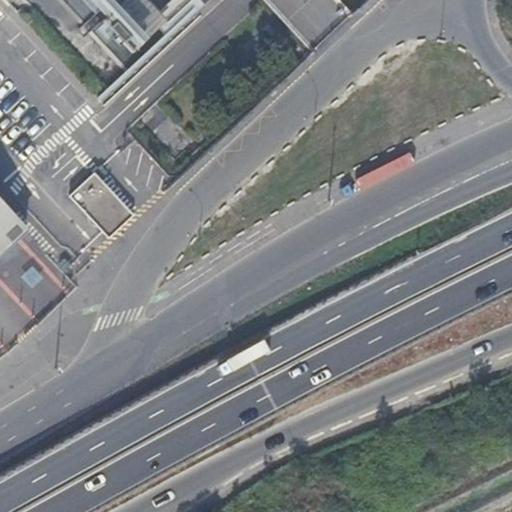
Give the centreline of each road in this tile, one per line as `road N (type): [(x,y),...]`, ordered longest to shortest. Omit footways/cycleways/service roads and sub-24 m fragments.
road 1 (motorway): [(511,233),(0,501)]
road 2 (motorway): [(54,511),(511,270)]
road 3 (motorway): [(511,174),(406,220),(158,358),(58,404)]
road 4 (unclassified): [(111,360),(127,302),(207,191),(415,0)]
road 5 (tertiary): [(511,132),(278,256),(111,360)]
road 6 (motorway): [(150,505),(511,339)]
